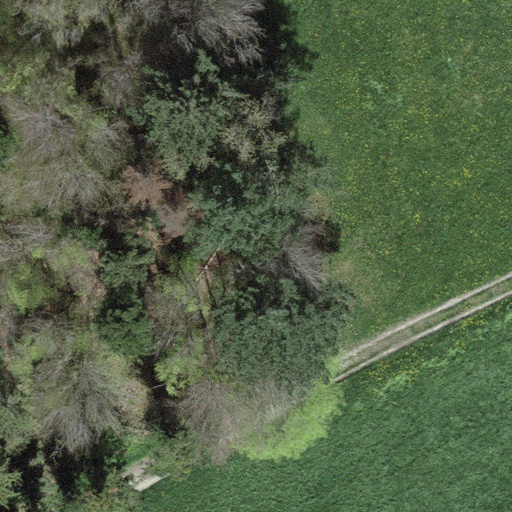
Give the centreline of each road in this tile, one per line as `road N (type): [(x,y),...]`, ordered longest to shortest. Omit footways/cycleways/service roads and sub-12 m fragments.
road 1 (track): [(239,0),(311,372)]
road 2 (track): [(311,372),(48,511)]
road 3 (track): [(511,282),(311,372)]
